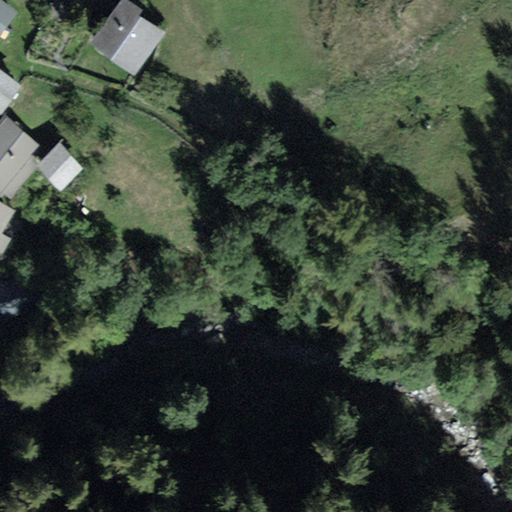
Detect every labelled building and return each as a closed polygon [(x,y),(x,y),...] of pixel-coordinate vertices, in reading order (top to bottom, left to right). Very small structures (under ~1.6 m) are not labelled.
[(23,14),(3,0),(0,0),(0,41),(1,42),(23,14)] [(173,30),(131,0),(126,0),(94,44),(139,77),(173,30)] [(2,64),(0,66),(0,105),(10,113),(31,87),(2,64)] [(0,184),(8,192),(47,148),(10,117),(0,128),(0,184)] [(89,167),(65,142),(43,163),(67,188),(89,167)] [(0,230),(14,209),(0,200),(0,230)]
